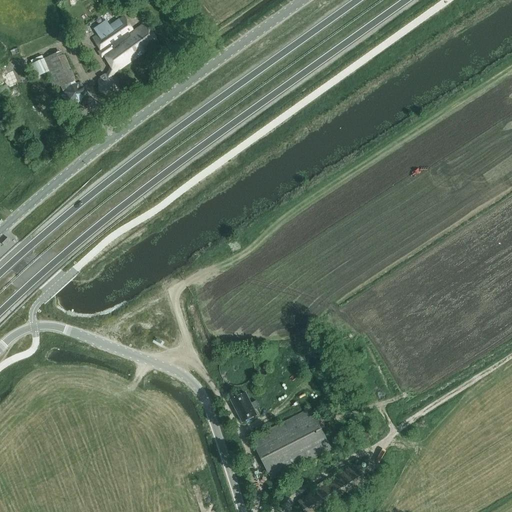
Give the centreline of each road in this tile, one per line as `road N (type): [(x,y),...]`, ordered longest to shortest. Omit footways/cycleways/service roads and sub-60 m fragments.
road 1 (trunk): [(0,312),(197,147),(405,0)]
road 2 (trunk): [(355,0),(196,112),(0,273)]
road 3 (unclassified): [(303,0),(76,163),(0,230)]
road 4 (unclassified): [(0,346),(25,329),(54,326),(189,379),(199,390)]
road 5 (unclassified): [(241,511),(199,390)]
